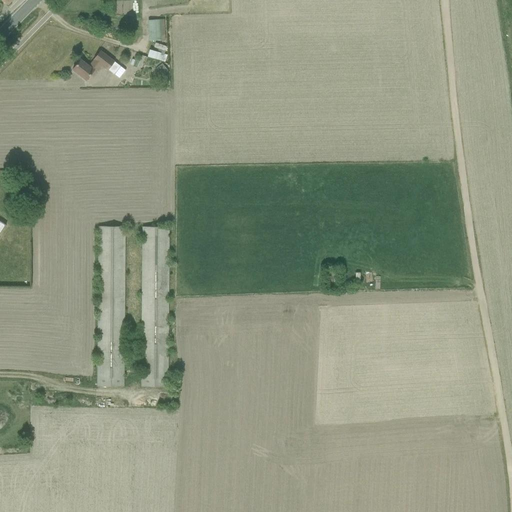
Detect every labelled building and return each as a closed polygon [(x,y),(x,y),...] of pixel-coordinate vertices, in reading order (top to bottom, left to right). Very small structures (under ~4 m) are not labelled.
[(149,41),(165,40),(163,19),(148,20),(149,41)] [(154,43),(153,48),(164,51),(166,47),(154,43)] [(166,55),(149,50),(146,57),(164,62),(166,55)] [(71,70),(79,76),(85,80),(93,71),(95,72),(100,65),(107,70),(113,74),(119,67),(100,51),(93,60),(88,66),(80,60),(71,70)] [(155,68),(161,76),(167,71),(161,64),(155,68)] [(123,227),(98,227),(97,387),(122,387),(123,227)] [(142,227),(141,387),(166,387),(168,227),(142,227)] [(325,271),(326,288),(338,288),(338,270),(325,271)]
